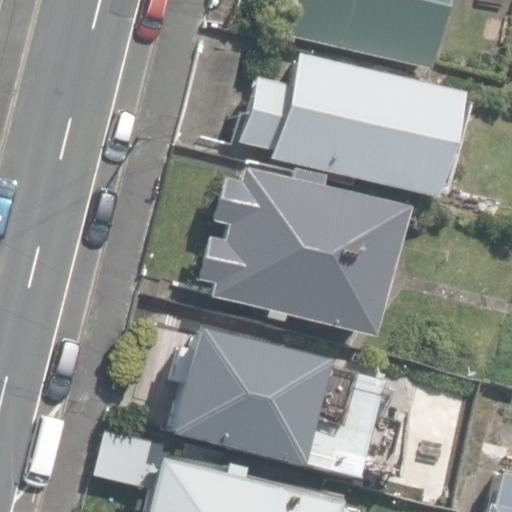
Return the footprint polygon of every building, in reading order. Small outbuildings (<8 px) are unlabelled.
[(284,0),(277,31),(419,65),(434,0),(284,0)] [(259,161),(419,199),(444,95),(287,56),(279,88),(247,80),(232,143),(261,150),(259,161)] [(203,295),(359,337),(392,208),(310,188),(313,178),(279,168),(275,182),(235,171),(231,185),(216,181),(205,220),(220,224),(215,242),(202,239),(191,279),(206,283),(203,295)] [(159,434),(348,481),(374,378),(185,331),(159,434)] [(137,511),(322,511),(324,506),(150,463),(154,445),(100,431),(89,474),(143,489),(137,511)] [(511,511),(511,477),(491,472),(483,505),(479,504),(476,511),(511,511)]
